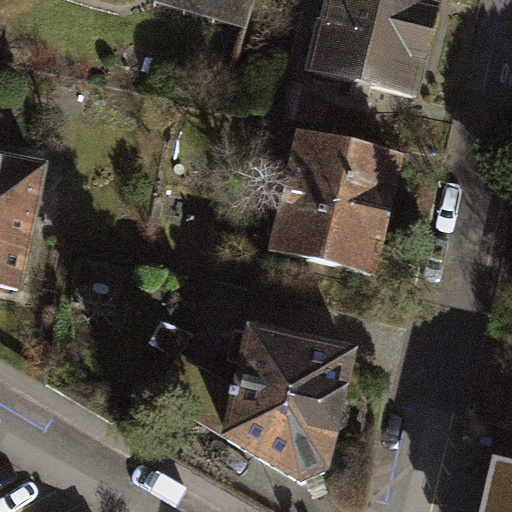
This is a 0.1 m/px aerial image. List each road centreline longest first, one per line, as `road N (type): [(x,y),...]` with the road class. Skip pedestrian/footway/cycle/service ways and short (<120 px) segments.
road 1 (residential): [(404,511),(511,46)]
road 2 (residential): [(0,415),(162,511)]
